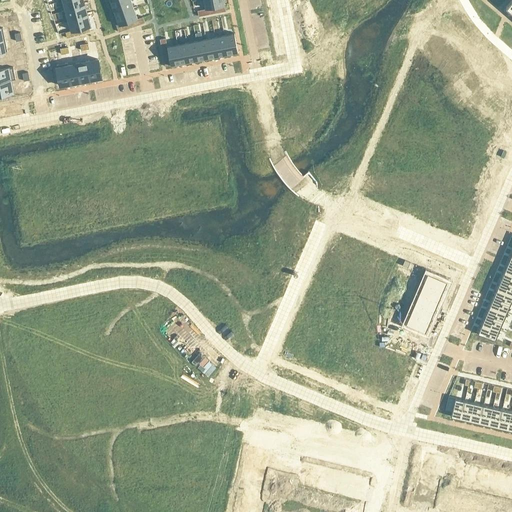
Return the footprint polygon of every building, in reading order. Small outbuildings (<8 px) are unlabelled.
[(82,0),(63,0),(61,1),(63,10),(64,11),(84,5),(82,0)] [(130,0),(129,0),(112,6),(116,15),(134,9),(130,0)] [(223,0),(203,0),(205,8),(209,8),(213,7),(217,6),(221,5),(224,5),(223,0)] [(63,10),(61,11),(64,22),(69,20),(87,15),(84,5),(64,11),(63,10)] [(134,9),(116,15),(119,25),(120,25),(124,23),(127,22),(131,20),(135,19),(137,18),(134,9)] [(87,15),(69,20),(71,30),(72,30),(76,29),(80,28),(84,27),(88,26),(90,25),(87,15)] [(234,33),(224,35),(228,54),(238,52),(234,33)] [(224,35),(215,37),(218,56),(228,54),(224,35)] [(419,50),(416,56),(430,62),(432,57),(431,57),(439,40),(428,35),(422,51),(419,50)] [(215,37),(205,39),(209,57),(218,56),(215,37)] [(205,39),(196,40),(200,59),(209,57),(205,39)] [(196,40),(186,42),(190,61),(200,59),(196,40)] [(439,40),(431,57),(432,57),(441,61),(449,44),(439,40)] [(186,42),(177,44),(181,63),(190,61),(186,42)] [(177,44),(167,46),(168,49),(168,53),(169,57),(170,61),(171,65),(181,63),(177,44)] [(449,44),(441,61),(451,65),(459,48),(449,44)] [(459,48),(451,65),(461,69),(461,70),(469,53),(459,48)] [(461,69),(459,74),(473,80),(475,74),(472,73),(479,57),(469,53),(461,70),(461,69)] [(98,59),(87,61),(91,80),(101,78),(98,59)] [(87,61),(77,63),(81,82),(91,80),(87,61)] [(67,62),(56,65),(60,86),(71,84),(67,65),(67,62)] [(67,65),(71,84),(81,82),(77,63),(67,65)] [(13,67),(0,69),(0,81),(11,79),(11,80),(15,79),(13,67)] [(479,76),(472,93),(482,97),(489,80),(479,76)] [(11,79),(0,81),(0,93),(13,91),(11,80),(11,79)] [(489,80),(482,97),(491,101),(499,84),(489,80)] [(499,84),(491,101),(501,105),(508,88),(499,84)] [(511,89),(508,88),(501,105),(510,109),(511,105),(511,89)] [(400,101),(396,111),(413,118),(417,108),(400,101)] [(392,120),(406,126),(406,127),(409,128),(413,118),(396,111),(392,120)] [(390,118),(385,128),(402,135),(406,127),(406,126),(392,120),(390,118)] [(385,128),(381,138),(398,145),(402,135),(385,128)] [(381,138),(377,147),(394,154),(398,145),(381,138)] [(377,147),(373,156),(390,164),(394,154),(377,147)] [(481,152),(477,163),(496,171),(500,160),(481,152)] [(373,156),(369,166),(386,173),(390,164),(373,156)] [(477,163),(473,173),(491,181),(496,171),(477,163)] [(369,166),(365,175),(382,182),(386,173),(369,166)] [(473,173),(468,183),(487,191),(491,181),(473,173)] [(365,175),(361,184),(378,192),(382,182),(365,175)] [(468,183),(464,193),(483,201),(487,191),(468,183)] [(361,184),(357,194),(374,202),(378,192),(361,184)] [(464,193),(460,203),(479,210),(483,201),(464,193)] [(460,203),(456,212),(474,220),(479,210),(460,203)] [(456,212),(451,222),(470,230),(474,220),(456,212)] [(451,222),(447,233),(466,241),(470,230),(451,222)] [(323,257),(317,270),(341,280),(347,267),(323,257)] [(421,282),(421,283),(443,292),(447,281),(436,277),(437,274),(426,269),(421,282)] [(511,274),(504,271),(500,280),(511,284),(511,274)] [(370,277),(368,283),(375,286),(378,280),(370,277)] [(511,284),(500,280),(496,288),(511,295),(511,284)] [(312,281),(307,294),(329,304),(334,290),(312,281)] [(419,281),(414,292),(438,302),(443,292),(421,283),(421,282),(419,281)] [(511,295),(496,288),(493,297),(510,305),(511,300),(511,295)] [(414,292),(410,302),(414,304),(415,303),(434,312),(438,302),(414,292)] [(493,297),(489,306),(506,314),(510,305),(493,297)] [(357,300),(356,305),(366,309),(367,304),(357,300)] [(411,313),(410,313),(430,322),(434,312),(415,303),(414,304),(411,313)] [(489,306),(485,315),(503,322),(506,314),(489,306)] [(408,312),(404,323),(425,332),(430,322),(410,313),(411,313),(408,312)] [(485,315),(481,324),(499,331),(503,322),(485,315)] [(481,324),(477,333),(495,341),(499,331),(481,324)] [(285,345),(280,356),(290,360),(288,362),(301,368),(302,367),(301,367),(305,357),(306,357),(306,356),(307,354),(285,345)] [(356,364),(348,384),(358,388),(366,368),(356,364)] [(366,368),(358,388),(367,392),(375,372),(366,368)] [(327,371),(324,378),(334,382),(337,376),(327,371)] [(375,372),(367,392),(376,396),(385,376),(375,372)] [(385,376),(376,396),(386,400),(394,380),(385,376)] [(394,380),(386,400),(396,404),(400,393),(403,394),(407,386),(394,380)] [(448,396),(445,410),(452,411),(451,416),(460,419),(465,400),(448,396)] [(465,400),(460,419),(470,421),(474,402),(465,400)] [(474,402),(470,421),(479,423),(483,404),(474,402)] [(483,404),(479,423),(488,425),(493,406),(483,404)] [(493,406),(488,425),(498,427),(502,409),(493,406)] [(502,409),(498,427),(507,429),(511,411),(502,409)] [(249,447),(247,457),(264,461),(266,451),(249,447)] [(426,453),(423,463),(441,467),(444,457),(426,453)] [(247,457),(245,467),(262,471),(264,461),(247,457)] [(423,463),(421,473),(439,477),(441,467),(423,463)] [(304,464),(299,485),(310,488),(315,466),(304,464)] [(315,466),(310,488),(321,490),(326,469),(315,466)] [(466,466),(461,487),(472,490),(477,469),(466,466)] [(245,467),(242,477),(259,481),(262,471),(245,467)] [(326,469),(321,490),(332,493),(337,471),(326,469)] [(477,469),(472,490),(483,492),(488,471),(477,469)] [(337,471),(332,493),(342,495),(347,474),(337,471)] [(488,471),(483,492),(493,495),(498,474),(488,471)] [(421,473),(419,482),(437,487),(439,477),(421,473)] [(347,474),(342,495),(353,498),(358,476),(347,474)] [(498,474),(493,495),(504,497),(509,476),(498,474)] [(358,476),(353,498),(364,500),(369,479),(358,476)] [(242,477),(240,487),(257,491),(259,481),(242,477)] [(419,482),(416,492),(435,497),(437,487),(419,482)] [(416,492),(414,502),(432,507),(435,497),(416,492)] [(242,499),(240,510),(249,511),(261,511),(263,504),(242,499)]
